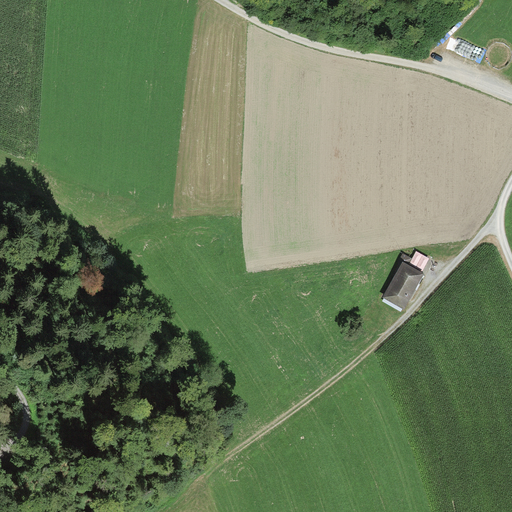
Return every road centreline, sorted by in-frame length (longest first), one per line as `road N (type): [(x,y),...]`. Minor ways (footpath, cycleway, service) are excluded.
road 1 (track): [(511,95),(462,73),(301,40),(220,0)]
road 2 (track): [(499,217),(359,357),(273,424)]
